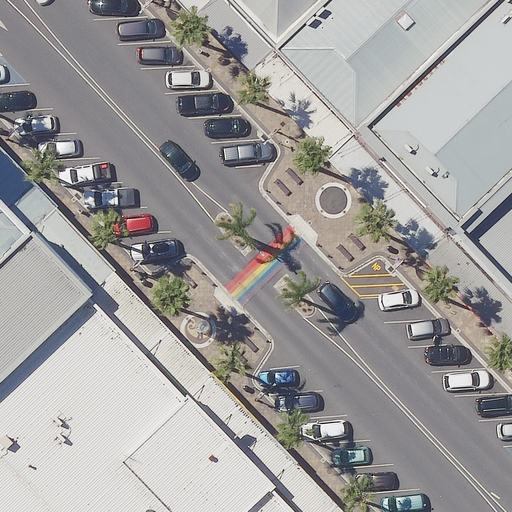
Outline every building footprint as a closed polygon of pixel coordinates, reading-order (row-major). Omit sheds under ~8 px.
[(237,0),(273,38),(309,0),(237,0)] [(309,0),(273,38),(351,121),(471,0),(309,0)] [(511,20),(493,0),(471,0),(351,121),(445,221),(511,153),(511,20)] [(511,153),(445,221),(511,291),(511,153)] [(0,378),(51,331),(0,277),(0,378)] [(0,511),(2,511),(119,404),(51,331),(0,378),(0,511)] [(198,487),(119,404),(2,511),(170,511),(195,490),(198,487)] [(215,511),(195,490),(170,511),(215,511)]
